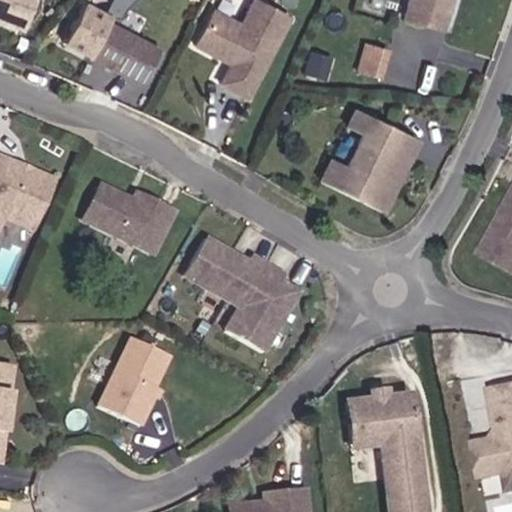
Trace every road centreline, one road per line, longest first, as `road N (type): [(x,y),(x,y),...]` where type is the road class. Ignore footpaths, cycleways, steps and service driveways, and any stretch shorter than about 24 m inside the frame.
road 1 (residential): [(0,85),(389,290)]
road 2 (residential): [(84,492),(141,497),(196,476),(245,442),(389,290)]
road 3 (residential): [(389,290),(462,172),(511,54)]
road 4 (residential): [(389,290),(511,321)]
